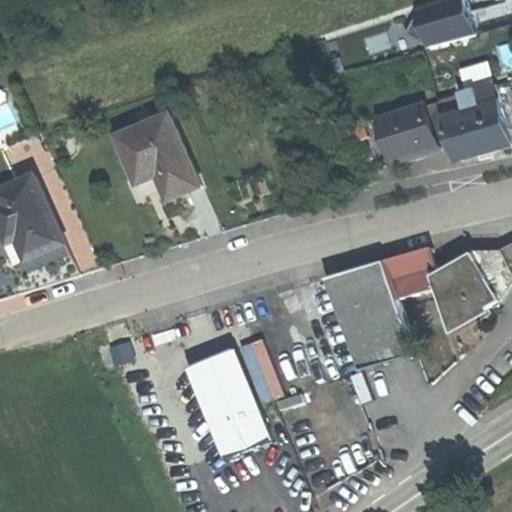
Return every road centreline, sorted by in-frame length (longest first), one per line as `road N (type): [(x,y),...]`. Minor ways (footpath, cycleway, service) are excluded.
road 1 (unclassified): [(511,198),(0,339)]
road 2 (secondary): [(392,511),(511,431)]
